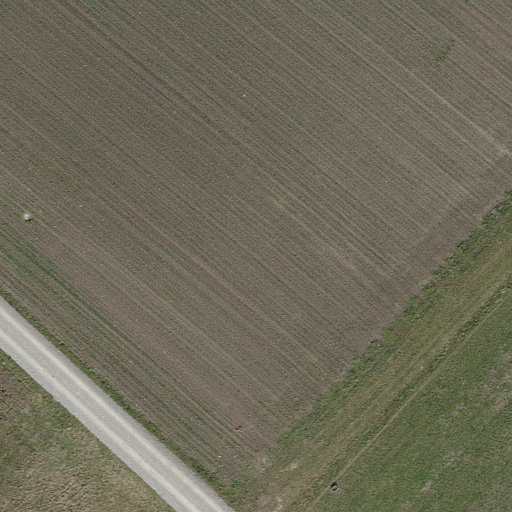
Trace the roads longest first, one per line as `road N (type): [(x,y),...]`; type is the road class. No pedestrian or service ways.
road 1 (track): [(271,511),(511,261)]
road 2 (track): [(0,325),(200,511)]
